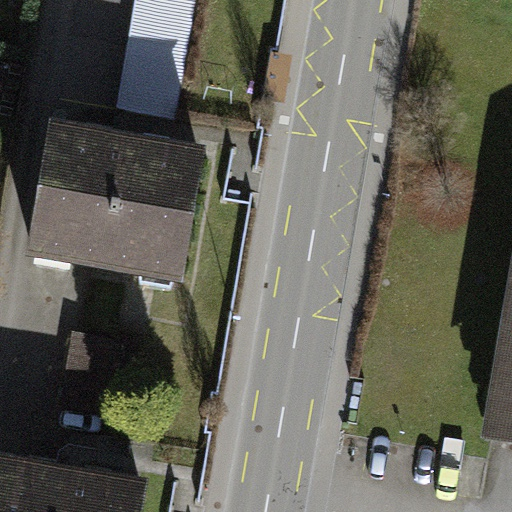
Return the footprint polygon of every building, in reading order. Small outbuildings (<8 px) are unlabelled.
[(181,106),(185,0),(132,0),(129,104),(181,106)] [(202,144),(53,120),(30,269),(178,292),(202,144)] [(511,252),(480,436),(511,441),(511,252)] [(128,344),(68,333),(55,405),(115,415),(128,344)] [(137,511),(143,482),(0,457),(0,511),(137,511)]
